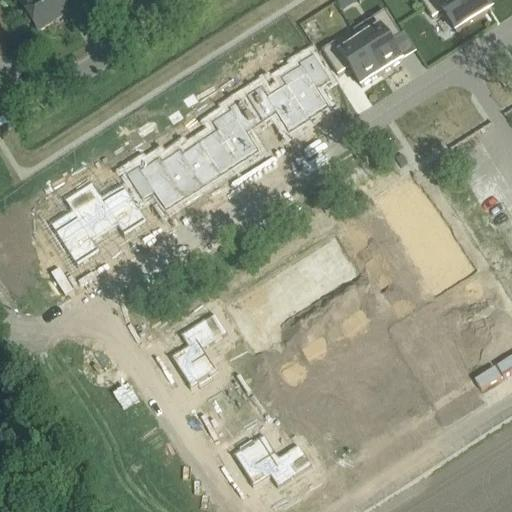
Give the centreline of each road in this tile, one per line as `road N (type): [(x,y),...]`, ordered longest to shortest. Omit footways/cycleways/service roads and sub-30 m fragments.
road 1 (residential): [(326,223),(132,341),(237,511)]
road 2 (tertiary): [(0,127),(198,0)]
road 3 (residential): [(330,511),(511,402)]
road 4 (residential): [(302,172),(465,68)]
